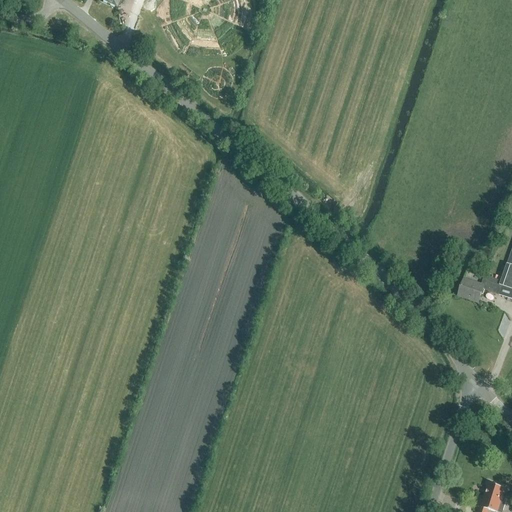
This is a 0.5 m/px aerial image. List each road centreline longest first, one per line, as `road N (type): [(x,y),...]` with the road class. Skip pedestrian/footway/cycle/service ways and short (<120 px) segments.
road 1 (tertiary): [(474,382),(420,311),(61,0)]
road 2 (unclassified): [(432,511),(474,382)]
